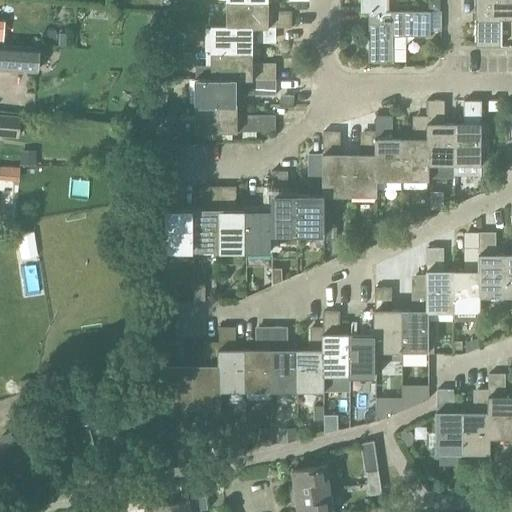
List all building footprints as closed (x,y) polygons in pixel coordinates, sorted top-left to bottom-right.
[(360,0),(361,12),(368,12),(385,12),(385,11),(384,0),(360,0)] [(432,0),(429,5),(429,10),(441,10),(440,0),(432,0)] [(511,0),(476,0),(476,46),(500,47),(500,21),(511,21),(511,0)] [(227,3),(227,26),(227,28),(274,27),(274,28),(291,28),(291,16),(268,16),(268,3),(227,3)] [(430,11),(385,11),(385,12),(368,12),(368,63),(393,63),(393,36),(430,36),(430,11)] [(227,28),(227,26),(212,26),(211,54),(252,54),(252,40),(274,40),(274,28),(274,27),(227,28)] [(0,69),(36,73),(38,49),(0,45),(0,69)] [(274,78),(274,67),(252,67),(252,54),(211,54),(211,78),(211,79),(259,78),(274,78)] [(237,91),(274,91),(274,78),(259,78),(211,79),(211,78),(195,78),(195,106),(237,106),(237,91)] [(428,101),(428,116),(429,116),(428,165),(429,165),(454,165),(455,165),(455,124),(441,124),(441,101),(428,101)] [(464,124),(455,124),(455,165),(454,165),(455,174),(482,174),(482,164),(489,164),(489,123),(481,123),(481,101),(464,101),(464,124)] [(499,101),(489,101),(489,110),(499,110),(499,101)] [(273,132),(273,119),(236,119),(237,106),(195,106),(196,131),(206,131),(233,131),(273,132)] [(0,135),(18,137),(20,116),(0,114),(0,135)] [(377,180),(403,180),(403,139),(389,139),(389,116),(376,116),(376,132),(377,132),(376,180),(377,180)] [(417,116),(417,139),(403,139),(403,180),(429,180),(429,165),(428,165),(429,116),(428,116),(417,116)] [(206,131),(206,140),(233,141),(233,131),(206,131)] [(324,132),(323,155),(324,155),(324,171),(324,196),(325,196),(350,196),(350,155),(336,155),(336,132),(324,132)] [(364,155),(350,155),(350,196),(377,196),(377,180),(376,180),(377,132),(376,132),(364,132),(364,155)] [(151,159),(166,159),(166,144),(151,144),(151,159)] [(19,154),(19,165),(35,165),(35,154),(19,154)] [(325,235),(325,196),(324,196),(324,171),(324,155),(323,155),(308,156),(307,194),(297,194),(297,235),(325,235)] [(272,235),(297,235),(297,194),(288,194),(283,193),(283,171),(271,171),(272,187),(273,187),(271,235),(272,235)] [(167,250),(194,250),(194,209),(179,209),(180,187),(167,186),(167,250)] [(194,250),(220,250),(221,187),(207,187),(207,209),(194,209),(194,250)] [(220,250),(246,250),(246,209),(232,209),(232,187),(221,187),(220,250)] [(259,209),(246,209),(246,250),(272,250),(272,235),(271,235),(273,187),(272,187),(260,187),(259,209)] [(431,191),(431,208),(441,209),(442,192),(431,191)] [(31,220),(14,223),(21,264),(38,261),(31,220)] [(327,238),(337,238),(337,228),(327,228),(327,238)] [(464,271),(453,271),(453,312),(453,320),(480,320),(480,296),(479,296),(480,248),(480,231),(464,231),(464,271)] [(496,231),(480,231),(480,248),(479,296),(480,296),(506,296),(506,255),(496,255),(496,231)] [(453,271),(438,271),(438,249),(427,249),(427,270),(427,275),(426,287),(428,287),(427,312),(428,312),(453,312),(453,271)] [(402,310),(402,352),(428,352),(428,312),(427,312),(428,287),(426,287),(427,275),(416,275),(415,310),(402,310)] [(181,299),(181,286),(167,285),(167,299),(181,299)] [(402,352),(402,310),(387,310),(387,288),(375,288),(375,312),(376,312),(375,352),(376,352),(376,360),(402,360),(402,352)] [(325,375),(350,375),(350,334),(335,334),(336,311),(323,311),(323,327),(324,327),(324,375),(325,375)] [(376,360),(376,352),(375,352),(376,312),(375,312),(363,311),(363,334),(350,334),(350,375),(376,375),(376,360)] [(219,392),(220,392),(245,392),(245,350),(230,349),(230,327),(219,327),(219,343),(220,343),(219,392)] [(259,350),(245,350),(245,392),(271,392),(272,327),(259,327),(259,350)] [(283,327),(272,327),(271,392),(297,392),(297,351),(283,351),(283,327)] [(311,351),(297,351),(297,392),(325,392),(325,375),(324,375),(324,327),(323,327),(311,327),(311,351)] [(462,350),(463,341),(454,341),(454,350),(462,350)] [(166,407),(195,407),(195,365),(180,365),(180,342),(166,342),(166,365),(166,407)] [(207,365),(195,365),(195,407),(220,407),(220,392),(219,392),(220,343),(219,343),(207,343),(207,365)] [(511,437),(511,396),(501,397),(501,374),(489,374),(489,390),(489,438),(490,438),(511,437)] [(105,390),(75,398),(83,425),(95,422),(97,430),(118,424),(112,405),(109,405),(105,390)] [(437,453),(463,453),(464,412),(449,412),(449,390),(437,390),(437,412),(436,412),(437,453)] [(464,412),(463,453),(490,453),(490,438),(489,438),(489,390),(478,390),(477,412),(464,412)] [(394,398),(393,413),(402,409),(402,397),(394,398)] [(322,406),(314,406),(314,420),(323,419),(322,406)] [(337,430),(337,416),(324,416),(325,433),(337,430)] [(194,438),(194,421),(194,420),(181,420),(182,441),(194,440),(194,438)] [(205,421),(194,421),(194,438),(205,438),(205,421)] [(295,429),(280,429),(280,442),(295,439),(295,429)] [(401,436),(407,446),(412,443),(414,436),(411,431),(408,433),(401,436)] [(328,463),(292,468),(295,484),(289,485),(290,494),(331,488),(328,463)] [(368,470),(369,482),(380,481),(379,469),(368,470)] [(382,492),(380,481),(369,482),(371,494),(382,492)] [(147,511),(191,511),(191,508),(197,507),(200,509),(208,508),(206,494),(183,497),(181,485),(145,491),(147,511)] [(335,511),(331,488),(290,494),(291,503),(297,502),(298,511),(335,511)]
